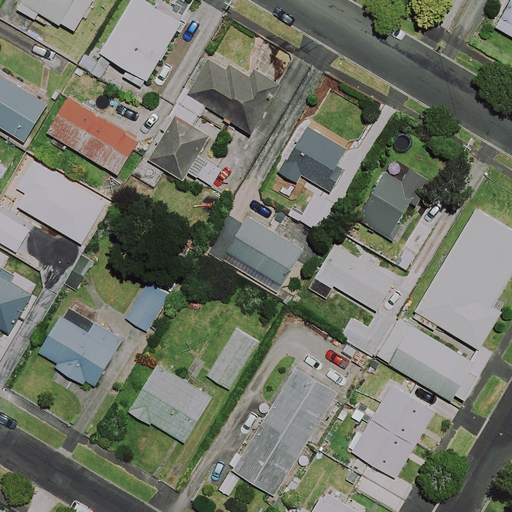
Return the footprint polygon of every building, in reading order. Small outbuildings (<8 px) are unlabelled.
[(24,0),(20,9),(37,19),(41,11),(76,32),(94,0),(24,0)] [(184,23),(145,0),(134,0),(103,53),(133,70),(128,78),(145,88),(184,23)] [(511,3),(499,29),(511,36),(511,3)] [(108,69),(88,55),(81,65),(100,79),(108,69)] [(250,78),(211,57),(190,96),(257,132),(282,86),(255,71),(250,78)] [(50,104),(0,72),(0,124),(27,142),(50,104)] [(141,139),(72,97),(51,132),(120,174),(141,139)] [(214,139),(178,116),(151,158),(186,180),(191,172),(213,185),(222,170),(202,157),(214,139)] [(350,148),(312,124),(282,172),(298,182),(303,174),(333,192),(346,171),(339,166),(350,148)] [(0,184),(9,168),(0,162),(0,184)] [(164,174),(146,162),(137,175),(155,187),(164,174)] [(429,181),(413,171),(404,184),(388,175),(360,219),(392,239),(429,181)] [(336,207),(317,194),(300,220),(319,233),(336,207)] [(305,251),(248,217),(228,251),(285,285),(305,251)] [(511,294),(511,251),(469,228),(415,325),(479,360),(497,326),(495,325),(511,294)] [(80,259),(51,243),(34,274),(63,290),(80,259)] [(397,278),(337,244),(312,290),(330,300),(337,287),(379,310),(397,278)] [(0,273),(8,258),(0,253),(0,325),(14,333),(35,294),(0,274),(0,273)] [(172,295),(150,283),(128,319),(150,332),(172,295)] [(90,333),(63,317),(43,352),(60,362),(57,366),(95,388),(124,339),(97,322),(90,333)] [(259,342),(235,328),(209,375),(233,389),(259,342)] [(476,377),(404,338),(384,375),(455,414),(476,377)] [(212,397),(156,367),(132,411),(188,442),(212,397)] [(337,390),(298,367),(237,472),(290,502),(302,481),(291,475),(298,462),(308,468),(316,454),(304,447),(337,390)] [(366,511),(383,485),(345,462),(314,511),(366,511)]
